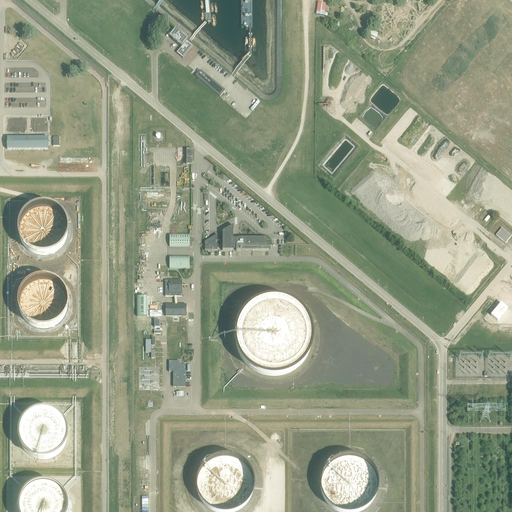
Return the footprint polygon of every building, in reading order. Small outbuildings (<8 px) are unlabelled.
[(318,3),(316,15),(325,16),(326,4),(318,3)] [(170,36),(169,37),(169,38),(170,37),(173,39),(172,40),(175,43),(181,48),(176,54),(183,59),(188,53),(190,50),(193,47),(186,42),(188,40),(185,38),(181,35),(180,37),(174,31),(170,36)] [(336,55),(324,55),(324,64),(336,63),(336,55)] [(200,71),(195,77),(220,98),(225,92),(200,71)] [(48,138),(7,138),(7,149),(48,150),(48,138)] [(62,248),(67,241),(70,233),(70,224),(66,216),(61,210),(53,206),(44,204),(36,206),(29,209),(23,215),(20,223),(19,231),(20,239),(25,246),(31,252),(38,255),(47,255),(55,253),(62,248)] [(267,239),(238,239),(238,240),(236,240),(236,239),(236,238),(235,238),(235,239),(234,239),(234,240),(232,240),(232,237),(233,237),(233,226),(222,232),(222,251),(233,251),(233,249),(236,249),(236,252),(240,252),(240,251),(269,251),(269,247),(268,247),(268,245),(267,245),(267,239)] [(496,236),(505,244),(511,237),(502,229),(496,236)] [(190,234),(170,234),(170,248),(190,248),(190,234)] [(217,235),(208,241),(205,243),(205,251),(217,251),(217,235)] [(190,256),(170,257),(170,270),(190,270),(190,256)] [(63,324),(68,317),(70,309),(70,300),(67,292),(61,286),(53,282),(45,280),(37,281),(29,285),(24,291),(20,299),(19,307),(21,315),(25,322),(31,327),(39,331),(47,331),(56,329),(63,324)] [(182,280),(165,280),(165,297),(182,297),(182,293),(182,280)] [(138,299),(138,293),(136,293),(135,305),(144,305),(144,296),(145,296),(145,293),(140,293),(140,296),(141,296),(141,299),(138,299)] [(298,370),(307,361),(313,350),(315,337),(313,324),(307,313),(297,304),(286,299),(273,297),(260,300),(248,308),(240,318),(235,331),(235,345),(240,357),(249,368),(261,375),(274,377),(287,376),(298,370)] [(187,305),(166,304),(166,317),(187,317),(187,305)] [(173,372),(173,387),(185,387),(185,365),(179,365),(179,361),(169,361),(169,372),(173,372)] [(62,453),(67,446),(69,438),(69,429),(66,421),(60,414),(52,410),(44,409),(36,410),(28,414),(23,420),(19,427),(18,435),(20,443),(24,451),(30,456),(38,459),(46,460),(55,458),(62,453)] [(371,502),(376,494),(379,485),(379,475),(375,466),(369,459),(360,454),(351,452),(341,453),(333,458),(326,464),(322,473),(321,483),(323,492),(327,500),(335,506),(344,510),(353,510),(363,508),(371,502)] [(248,501),(253,493),(255,483),(254,474),(250,465),(243,458),(234,454),(225,453),(216,455),(207,460),(201,467),(198,476),(197,485),(200,494),(205,502),(213,508),(222,511),(232,510),(241,507),(248,501)] [(69,511),(70,504),(66,496),(61,490),(53,485),(44,484),(36,485),(29,489),(23,495),(20,502),(19,510),(19,511),(69,511)]
